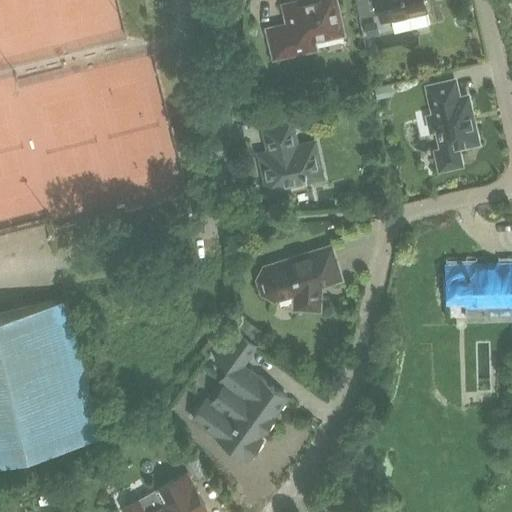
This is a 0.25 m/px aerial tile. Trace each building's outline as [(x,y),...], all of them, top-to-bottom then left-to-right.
[(335,0),(298,0),(283,3),(288,23),(267,28),(274,56),(314,47),(313,39),(342,32),(335,0)] [(375,0),(381,20),(426,9),(423,0),(375,0)] [(366,24),(368,32),(379,29),(378,21),(366,24)] [(427,115),(428,116),(431,129),(437,128),(441,148),(435,149),(439,168),(461,163),(457,146),(478,141),(467,94),(458,96),(454,78),(427,85),(433,114),(427,115)] [(390,83),(374,87),(376,98),(392,94),(390,83)] [(275,95),(271,93),(267,93),(265,97),(266,101),(270,103),(274,102),(276,99),(275,95)] [(322,175),(314,140),(296,144),(290,119),(263,125),(268,150),(259,153),(267,188),(322,175)] [(330,245),(322,247),(271,264),(268,265),(265,267),(263,269),(261,272),(260,276),(259,279),(259,283),(261,287),(263,290),(265,292),(268,294),(272,296),(274,296),(276,297),(278,296),(280,296),(293,292),(295,294),(295,306),(319,307),(319,291),(318,290),(318,284),(341,277),(330,245)] [(511,262),(445,264),(445,274),(442,277),(442,292),(446,295),(446,303),(464,303),(465,311),(483,310),(483,308),(511,308),(511,321),(511,320),(511,262)] [(0,460),(101,436),(66,297),(0,313),(0,460)] [(228,368),(193,417),(249,457),(263,438),(258,435),(286,396),(242,364),(256,344),(236,330),(215,359),(228,368)] [(123,507),(126,511),(202,511),(207,510),(186,472),(123,507)]
